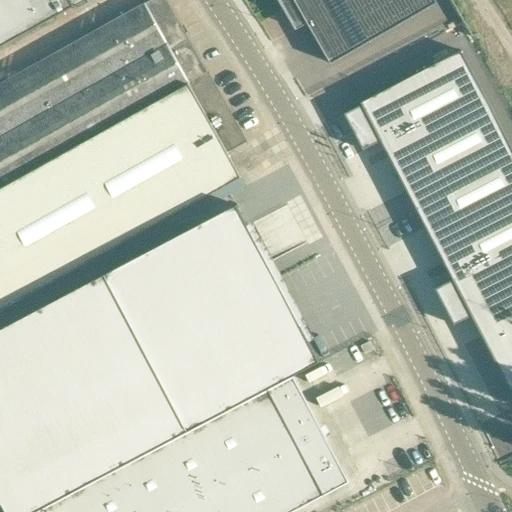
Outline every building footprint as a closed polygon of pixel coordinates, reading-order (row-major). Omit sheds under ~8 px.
[(0,0),(0,48),(86,0),(0,0)] [(0,181),(205,68),(167,0),(151,0),(0,84),(0,181)] [(435,0),(280,0),(296,29),(307,22),(331,64),(437,3),(435,0)] [(362,105),(345,114),(364,150),(382,141),(454,279),(436,289),(455,325),(473,316),(511,391),(511,147),(461,50),(361,103),(362,105)] [(228,153),(247,142),(205,68),(0,181),(0,312),(241,178),(228,153)] [(33,511),(294,376),(320,362),(309,341),(303,344),(262,266),(229,284),(209,246),(248,226),(237,205),(0,330),(0,507),(4,505),(7,511),(33,511)] [(294,511),(325,496),(324,495),(348,483),(324,438),(319,428),(296,384),(298,382),(294,376),(35,511),(294,511)]
